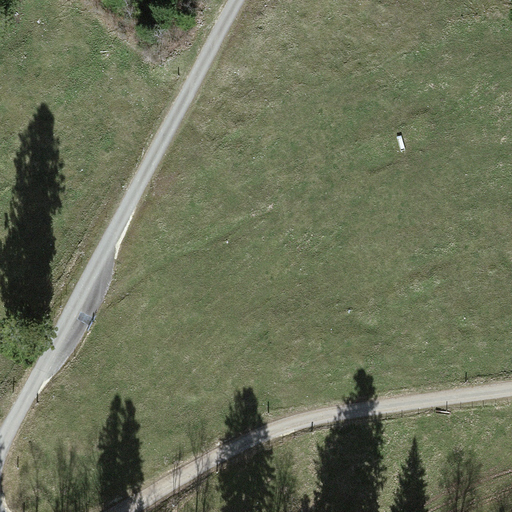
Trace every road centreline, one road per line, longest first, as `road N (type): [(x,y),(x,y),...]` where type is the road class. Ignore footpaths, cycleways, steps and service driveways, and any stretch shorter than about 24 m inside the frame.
road 1 (unclassified): [(237,0),(0,447)]
road 2 (unclassified): [(117,511),(276,427),(361,405),(511,385)]
